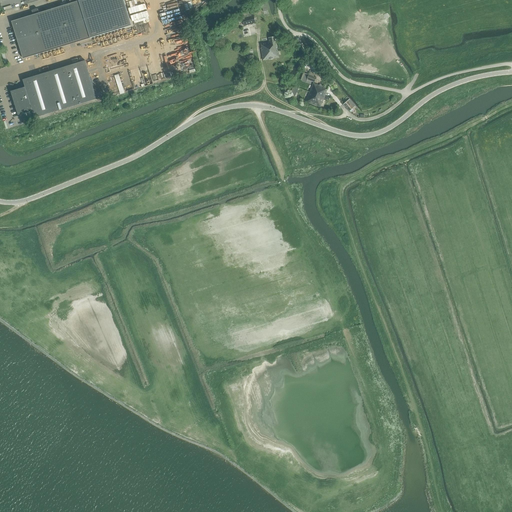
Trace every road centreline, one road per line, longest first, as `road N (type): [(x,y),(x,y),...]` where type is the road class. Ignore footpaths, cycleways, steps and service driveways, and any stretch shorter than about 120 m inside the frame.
road 1 (tertiary): [(284,112),(219,108),(134,157),(26,200),(0,201)]
road 2 (tertiary): [(284,112),(368,135),(442,88),(511,71)]
